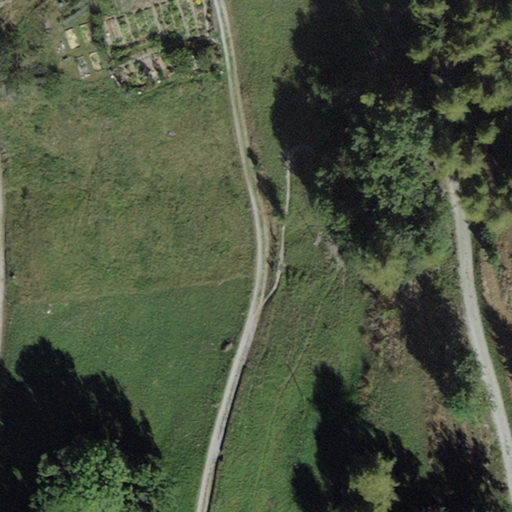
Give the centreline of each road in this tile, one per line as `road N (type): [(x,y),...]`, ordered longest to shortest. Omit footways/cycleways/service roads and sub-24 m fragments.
road 1 (track): [(220,0),(263,267),(203,511)]
road 2 (track): [(462,0),(445,23),(474,286),(511,451)]
